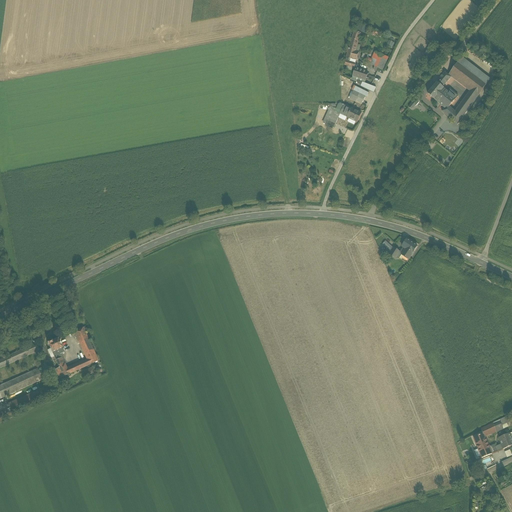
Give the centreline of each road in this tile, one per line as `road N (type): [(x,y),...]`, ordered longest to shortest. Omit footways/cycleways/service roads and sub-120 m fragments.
road 1 (tertiary): [(320,214),(244,217),(170,236),(0,317)]
road 2 (unclassified): [(433,0),(401,40),(320,214)]
road 3 (tertiary): [(481,263),(397,228),(320,214)]
